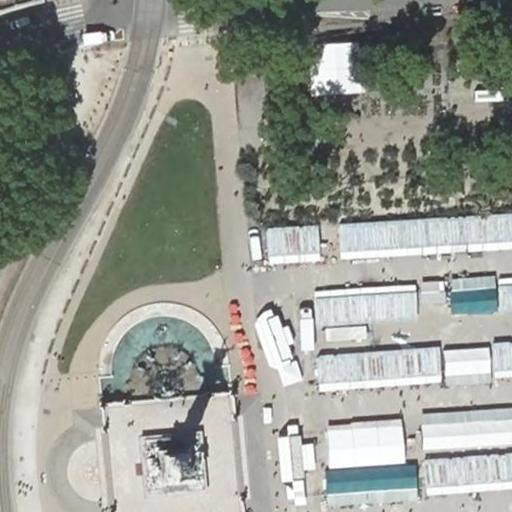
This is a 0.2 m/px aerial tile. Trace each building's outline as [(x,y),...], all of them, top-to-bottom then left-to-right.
[(466,177),(427,180),(429,202),(468,199),(466,177)] [(511,218),(329,224),(330,256),(511,250),(511,218)] [(270,265),(317,266),(317,230),(271,229),(270,265)] [(432,314),(511,314),(511,283),(432,283),(432,314)] [(310,328),(430,327),(430,292),(310,293),(310,328)] [(511,344),(317,354),(319,389),(511,380),(511,344)] [(511,409),(412,414),(414,451),(511,446),(511,409)] [(324,432),(323,455),(399,456),(400,434),(324,432)] [(200,433),(150,438),(155,489),(205,484),(200,433)] [(280,443),(284,474),(298,473),(295,442),(280,443)] [(428,460),(432,494),(511,485),(511,468),(510,451),(428,460)] [(337,478),(340,493),(360,489),(357,473),(337,478)]
